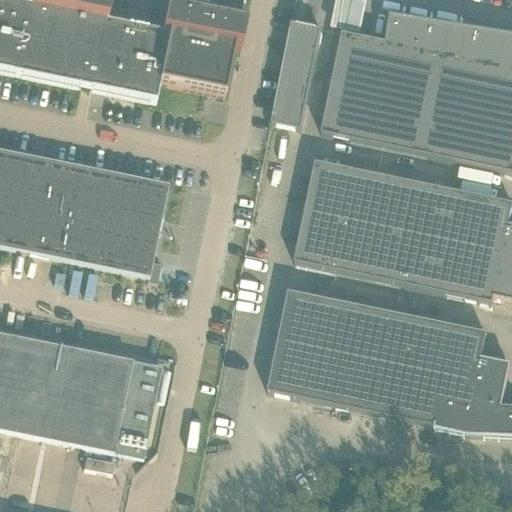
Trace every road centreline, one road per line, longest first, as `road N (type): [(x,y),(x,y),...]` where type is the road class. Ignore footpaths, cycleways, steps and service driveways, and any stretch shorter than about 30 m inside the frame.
road 1 (unknown): [(284,267),(511,322)]
road 2 (unknown): [(511,202),(305,157)]
